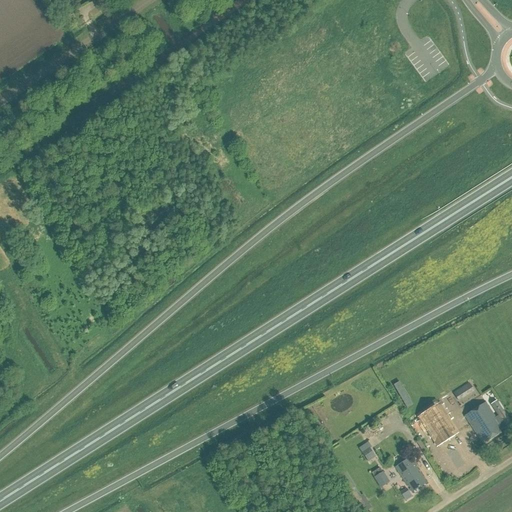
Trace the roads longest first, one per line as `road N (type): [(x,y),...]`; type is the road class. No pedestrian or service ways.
road 1 (trunk): [(497,70),(261,235),(0,456)]
road 2 (trunk): [(0,501),(511,177)]
road 3 (trunk): [(69,511),(511,275)]
road 4 (unclassified): [(0,101),(148,0)]
